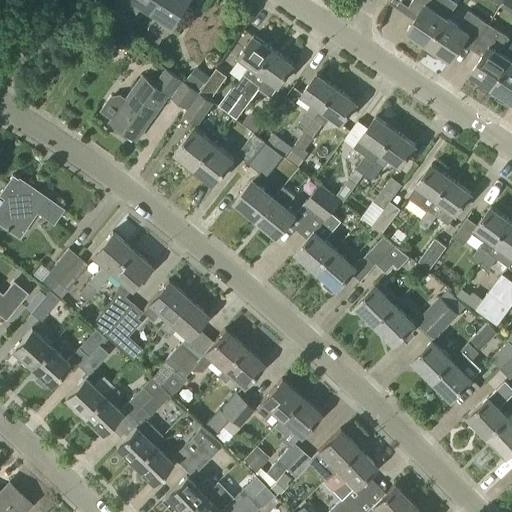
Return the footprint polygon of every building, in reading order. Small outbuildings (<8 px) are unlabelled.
[(115,0),(111,7),(132,20),(140,7),(172,27),(175,22),(189,0),(115,0)] [(447,19),(455,8),(458,4),(452,0),(412,0),(408,7),(418,14),(406,32),(428,46),(446,19),(447,19)] [(472,49),(489,24),(469,10),(458,27),(447,19),(446,19),(428,46),(450,61),(462,43),(472,49)] [(89,16),(75,36),(90,47),(104,27),(89,16)] [(491,89),(510,61),(499,54),(510,38),(489,24),(472,49),(482,56),(470,74),(491,89)] [(250,66),(244,74),(234,88),(242,94),(252,79),(252,80),(258,72),(257,72),(273,50),(254,36),(238,58),(250,66)] [(252,80),(252,79),(242,94),(230,111),(238,118),(242,112),(259,89),(271,97),(278,87),(277,87),(293,65),(273,50),(257,72),(258,72),(252,80)] [(511,62),(510,61),(491,89),(511,102),(511,62)] [(197,66),(186,81),(199,91),(210,76),(197,66)] [(187,109),(199,92),(165,68),(154,85),(143,77),(127,100),(121,96),(111,98),(102,111),(113,119),(111,122),(135,140),(167,96),(187,109)] [(211,100),(227,77),(216,69),(200,92),(211,100)] [(307,112),(296,126),(298,127),(305,132),(336,88),(316,74),(301,95),(313,104),(307,112)] [(336,88),(305,132),(313,138),(323,124),(329,116),(340,124),(356,103),(336,88)] [(197,124),(205,111),(212,102),(199,92),(187,109),(187,110),(184,115),(197,124)] [(364,174),(395,131),(375,117),(360,138),(354,147),(365,156),(356,169),(364,174)] [(194,169),(215,143),(195,127),(175,153),(194,169)] [(305,132),(298,127),(293,133),(300,138),(305,132)] [(395,131),(364,174),(357,183),(366,189),(372,180),(382,166),(384,167),(389,160),(399,167),(415,145),(395,131)] [(313,138),(305,132),(300,138),(296,144),(304,150),(313,138)] [(237,155),(248,164),(266,143),(260,138),(254,133),(250,138),(237,155)] [(214,185),(235,159),(215,143),(194,169),(214,185)] [(256,219),(274,197),(259,185),(284,156),(266,143),(248,164),(259,172),(253,180),(235,201),(256,219)] [(420,222),(451,179),(431,165),(416,186),(410,193),(411,199),(427,211),(419,222),(420,222)] [(60,209),(14,177),(12,175),(0,192),(0,196),(6,200),(0,208),(0,221),(19,235),(37,209),(52,220),(60,209)] [(389,201),(390,201),(402,185),(391,177),(362,217),(372,225),(389,201)] [(451,179),(420,222),(428,228),(437,216),(449,224),(456,215),(455,215),(471,193),(451,179)] [(313,212),(330,193),(320,184),(303,204),(313,212)] [(274,197),(256,219),(277,236),(295,215),(286,208),(295,197),(283,186),(274,197)] [(317,271),(335,249),(325,240),(342,221),(331,212),(340,201),(330,193),(313,212),(323,221),(314,231),(315,231),(296,253),(317,271)] [(389,201),(372,225),(382,233),(400,209),(390,201),(389,201)] [(479,265),(511,222),(490,207),(477,225),(468,218),(453,238),(464,246),(472,234),(483,242),(471,259),(479,265)] [(511,223),(511,222),(479,265),(487,271),(497,258),(509,267),(511,261),(511,223)] [(406,235),(398,229),(391,238),(399,245),(406,235)] [(127,253),(131,249),(112,233),(92,256),(102,265),(87,283),(95,290),(110,272),(127,253)] [(394,245),(400,249),(384,236),(366,254),(377,264),(386,254),(394,245)] [(418,261),(430,270),(446,247),(435,238),(418,261)] [(404,253),(400,249),(394,245),(386,254),(377,264),(386,272),(404,253)] [(57,282),(78,256),(68,248),(55,263),(47,273),(39,266),(32,274),(50,289),(56,282),(57,282)] [(127,309),(133,303),(124,296),(150,266),(131,249),(127,253),(110,272),(121,282),(117,287),(112,298),(94,319),(91,323),(106,335),(124,313),(127,309)] [(335,249),(317,271),(327,280),(323,285),(333,294),(356,268),(335,249)] [(78,256),(57,282),(66,290),(88,264),(78,256)] [(1,294),(0,293),(0,317),(4,320),(26,293),(11,281),(2,293),(1,294)] [(167,321),(187,298),(167,281),(147,304),(143,310),(152,318),(157,312),(166,321),(167,321)] [(376,325),(396,305),(376,285),(356,305),(376,325)] [(49,290),(44,296),(30,313),(40,321),(59,299),(49,290)] [(424,332),(457,299),(448,290),(441,297),(440,296),(414,323),(396,305),(376,325),(385,334),(382,337),(392,347),(395,344),(415,324),(424,332)] [(486,318),(501,298),(489,290),(483,299),(472,292),(465,302),(475,309),(475,310),(486,318)] [(186,338),(206,314),(187,298),(167,321),(166,321),(160,327),(169,336),(175,329),(186,338)] [(501,298),(486,318),(497,326),(511,306),(501,298)] [(452,360),(433,342),(459,315),(459,314),(466,307),(457,299),(424,332),(433,341),(413,361),(432,381),(452,360)] [(124,313),(106,335),(119,347),(139,323),(135,320),(143,312),(133,303),(127,309),(124,313)] [(30,367),(50,346),(32,329),(12,351),(30,367)] [(223,369),(243,346),(223,329),(197,360),(188,352),(173,369),(173,370),(164,382),(174,393),(187,378),(185,377),(190,371),(201,372),(212,360),(222,369),(223,369)] [(511,344),(509,341),(490,359),(500,369),(511,357),(511,344)] [(452,400),(472,380),(471,379),(475,375),(466,366),(479,353),(469,342),(452,360),(432,381),(452,400)] [(173,369),(188,352),(179,343),(163,361),(173,369)] [(98,344),(88,356),(85,359),(78,366),(88,375),(108,354),(98,344)] [(49,385),(69,363),(50,346),(30,367),(49,385)] [(217,375),(225,382),(231,376),(242,386),(262,363),(243,346),(223,369),(222,369),(217,375)] [(78,366),(85,359),(88,356),(78,347),(69,357),(78,366)] [(511,357),(500,369),(510,379),(511,377),(511,357)] [(103,395),(112,385),(103,376),(93,386),(84,377),(64,399),(82,416),(102,395),(103,395)] [(151,376),(122,407),(131,416),(161,386),(151,376)] [(272,425),(299,395),(280,379),(260,402),(259,401),(254,407),(264,415),(263,417),(272,425)] [(488,438),(508,418),(499,409),(511,395),(511,387),(506,381),(488,398),(489,398),(468,417),(488,438)] [(102,395),(82,416),(101,433),(108,425),(121,412),(119,410),(110,402),(115,398),(118,391),(112,385),(103,395),(102,395)] [(170,395),(161,386),(131,416),(138,423),(135,426),(115,447),(133,465),(153,444),(162,435),(146,420),(150,416),(170,395)] [(240,407),(245,400),(235,391),(220,409),(229,418),(240,407)] [(299,395),(272,425),(283,434),(289,427),(299,436),(319,413),(299,395)] [(255,409),(245,400),(240,407),(229,418),(222,426),(214,435),(225,444),(232,435),(255,409)] [(511,413),(508,418),(488,438),(506,457),(511,451),(511,413)] [(182,467),(202,446),(201,444),(209,436),(203,429),(194,437),(193,436),(172,457),(182,467)] [(335,469),(357,448),(339,429),(317,451),(335,469)] [(202,446),(182,467),(190,475),(211,454),(213,456),(223,446),(213,436),(203,446),(202,446)] [(285,468),(286,469),(303,451),(292,441),(265,472),(262,469),(256,476),(264,485),(265,484),(268,488),(283,472),(282,472),(285,468)] [(151,483),(172,462),(153,444),(133,465),(151,483)] [(353,488),(375,467),(357,448),(335,469),(322,482),(331,492),(344,479),(353,488)] [(257,469),(268,460),(260,450),(249,458),(257,469)] [(303,451),(286,469),(296,477),(312,459),(303,451)] [(507,480),(511,476),(511,456),(497,469),(507,480)] [(268,488),(276,496),(290,479),(283,472),(268,488)] [(184,511),(203,494),(214,484),(208,478),(194,485),(186,477),(160,501),(170,511),(176,507),(180,511),(184,511)] [(226,511),(236,511),(252,497),(243,487),(232,498),(216,481),(214,484),(203,494),(184,511),(219,511),(222,507),(226,511)] [(0,511),(23,511),(31,505),(9,484),(0,493),(0,511)] [(276,496),(268,488),(265,484),(264,485),(252,497),(236,511),(254,511),(260,506),(261,508),(274,495),(276,496)] [(401,511),(411,503),(393,485),(371,506),(366,511),(367,511),(401,511)] [(346,511),(356,503),(346,493),(340,499),(327,511),(346,511)] [(364,511),(356,503),(346,511),(364,511)] [(419,511),(411,503),(401,511),(419,511)]
